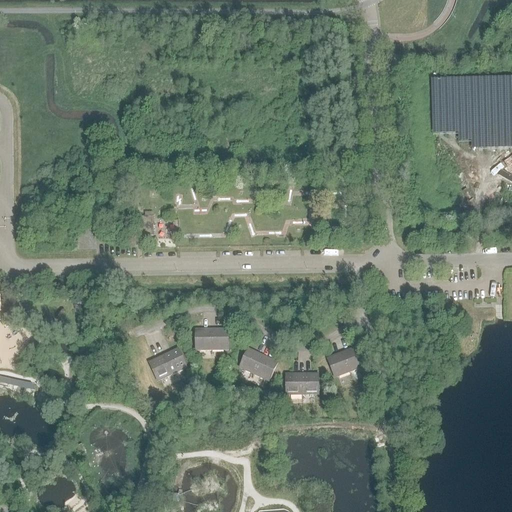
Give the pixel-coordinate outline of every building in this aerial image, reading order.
[(473,150),(511,150),(511,78),(484,79),(484,90),(491,89),(491,96),(487,96),(487,109),(459,110),(459,115),(446,115),(446,116),(434,116),(434,136),(459,135),(459,144),(473,144),(473,150)] [(154,237),(153,217),(140,217),(140,237),(154,237)] [(212,330),(203,330),(195,331),(196,351),(208,351),(208,350),(212,350),(212,330)] [(228,330),(221,330),(212,330),(212,350),(216,349),(216,351),(228,351),(228,330)] [(358,347),(343,353),(349,371),(354,369),(354,371),(365,366),(358,347)] [(178,350),(164,357),(172,374),(176,372),(176,374),(187,368),(178,350)] [(251,372),(255,374),(263,357),(248,350),(240,369),(250,373),(251,372)] [(343,353),(335,356),(327,359),(335,378),(346,374),(345,372),(349,371),(343,353)] [(164,357),(156,361),(149,364),(158,382),(169,377),(168,376),(172,374),(164,357)] [(263,357),(255,374),(259,376),(259,377),(269,382),(278,363),(263,357)] [(32,383),(0,375),(0,383),(13,386),(25,389),(34,391),(36,391),(32,383)] [(302,375),(293,375),(286,375),(286,396),(299,395),(298,394),(302,394),(302,375)] [(319,375),(302,375),(302,394),(307,394),(307,395),(319,395),(319,375)] [(81,445),(73,449),(77,458),(85,454),(81,445)]
